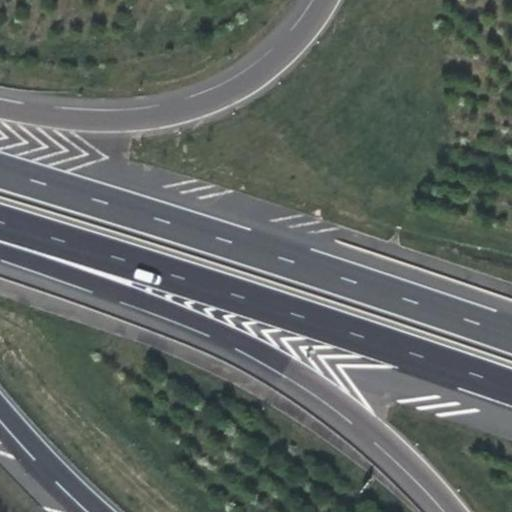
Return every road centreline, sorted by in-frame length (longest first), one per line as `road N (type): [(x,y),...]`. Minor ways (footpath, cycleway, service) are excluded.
road 1 (motorway): [(511,334),(0,172)]
road 2 (motorway): [(0,243),(32,264),(158,307),(265,356),(366,424),(455,511)]
road 3 (motorway): [(0,233),(171,277),(511,389)]
road 4 (motorway): [(323,0),(249,80),(196,104),(101,121),(0,106)]
road 5 (motorway): [(0,407),(100,511)]
